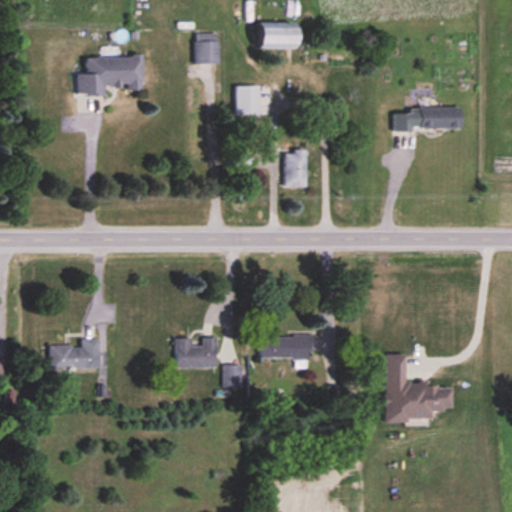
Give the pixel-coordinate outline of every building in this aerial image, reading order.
[(296,24),(260,24),(260,48),(296,48),(296,24)] [(217,64),(217,33),(194,33),(194,64),(217,64)] [(85,56),(85,73),(75,73),(75,96),(104,96),(104,87),(126,87),(126,91),(141,91),(141,57),(85,56)] [(392,131),(460,131),(460,108),(408,108),(408,114),(392,114),(392,131)] [(305,152),(284,152),(284,188),(305,188),(305,152)] [(311,337),(259,337),(259,360),(311,360),(311,337)] [(216,369),(216,338),(201,338),(201,346),(191,346),(191,339),(173,339),(173,369),(216,369)] [(48,370),(98,370),(98,339),(79,339),(79,346),(48,346),(48,370)] [(404,356),(383,356),(383,423),(432,423),(432,411),(451,411),(451,386),(404,386),(404,356)]
